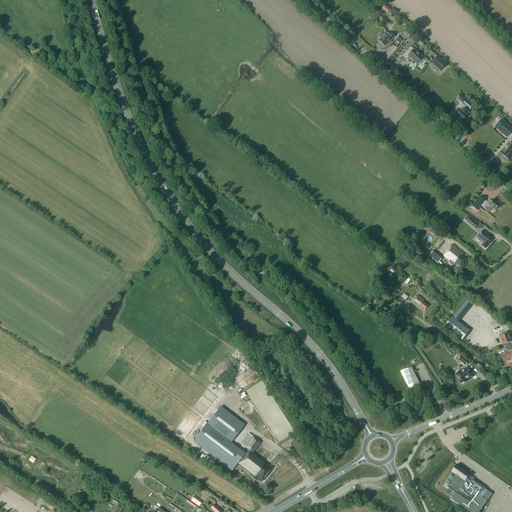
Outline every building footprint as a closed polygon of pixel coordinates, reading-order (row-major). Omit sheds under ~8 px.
[(413,33),(408,29),(403,35),(407,39),(413,33)] [(390,42),(395,36),(391,33),(389,35),(386,32),(383,35),(384,35),(378,41),(384,46),(389,41),(390,42)] [(398,42),(401,44),(405,40),(400,35),(396,40),(398,42)] [(406,59),(409,57),(417,64),(423,57),(414,49),(411,47),(402,56),(406,59)] [(432,63),(440,71),(446,64),(438,56),(432,63)] [(473,106),(466,100),(463,104),(470,110),(473,106)] [(469,112),(464,107),(461,111),(457,115),(460,118),(459,118),(464,123),(467,120),(465,118),(467,116),(466,115),(469,112)] [(511,130),(511,128),(502,119),(495,127),(507,137),(511,130)] [(507,150),(503,155),(509,160),(511,156),(511,144),(507,150)] [(480,196),(472,206),(477,210),(485,201),(480,196)] [(500,208),(501,206),(501,204),(498,202),(497,202),(493,199),(489,204),(487,202),(483,207),(489,212),(492,207),(496,210),(498,207),(499,208),(500,208)] [(470,217),(466,221),(469,223),(475,228),(478,224),(472,219),(470,217)] [(440,230),(436,226),(431,233),(435,236),(440,230)] [(483,229),(477,236),(482,241),(484,242),(482,246),(485,248),(488,245),(493,239),(488,235),(489,234),(483,229)] [(462,254),(451,245),(446,251),(447,252),(444,256),(450,261),(450,260),(455,264),(456,263),(460,267),(466,260),(462,256),(463,255),(462,254)] [(442,258),(433,251),(428,256),(438,264),(442,258)] [(400,268),(411,276),(418,267),(407,259),(400,268)] [(429,263),(426,266),(432,271),(435,267),(429,263)] [(386,268),(393,273),(396,270),(389,264),(386,268)] [(430,279),(441,289),(446,283),(435,274),(430,279)] [(424,287),(429,282),(423,276),(419,281),(424,287)] [(403,302),(405,300),(408,297),(404,293),(399,299),(403,302)] [(425,309),(428,306),(423,302),(424,301),(418,296),(413,302),(422,309),(423,308),(425,309)] [(462,340),(469,331),(452,317),(444,326),(462,340)] [(511,347),(511,340),(509,333),(500,337),(503,346),(504,346),(506,350),(509,349),(510,351),(501,355),(504,363),(510,361),(511,360),(511,350),(511,351),(511,348),(511,347)] [(454,355),(457,351),(451,346),(447,350),(454,355)] [(469,362),(461,356),(458,359),(466,366),(469,362)] [(402,371),(400,371),(407,384),(409,389),(413,387),(415,386),(420,385),(412,368),(412,367),(405,370),(402,371)] [(472,377),(469,372),(470,371),(469,368),(468,368),(467,368),(456,373),(461,384),(466,382),(466,380),(472,377)] [(206,424),(193,441),(232,471),(237,464),(238,464),(237,464),(260,482),(261,481),(262,482),(272,469),(267,465),(268,464),(266,463),(260,458),(253,452),(260,443),(253,437),(248,433),(241,443),(245,447),(249,450),(246,454),(231,443),(244,426),(220,407),(207,424),(206,424)] [(456,493),(452,499),(469,511),(479,511),(486,502),(492,494),(485,489),(475,481),(469,477),(468,476),(469,475),(469,474),(459,467),(456,465),(456,466),(452,471),(452,472),(456,475),(448,487),(456,493)] [(199,506),(202,502),(194,496),(191,501),(199,506)] [(113,499),(109,506),(115,509),(119,502),(113,499)]
